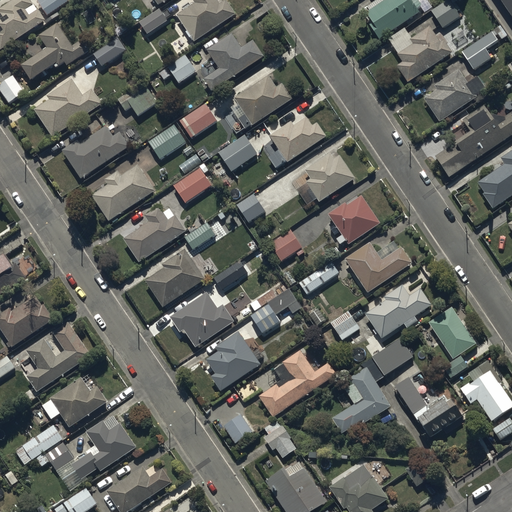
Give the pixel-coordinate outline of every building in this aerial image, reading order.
[(0,48),(2,52),(47,22),(39,11),(37,12),(34,7),(35,6),(30,0),(15,0),(0,10),(0,12),(1,14),(0,15),(0,48)] [(40,0),(38,2),(48,17),(70,3),(67,0),(40,0)] [(178,16),(195,43),(237,16),(227,1),(220,5),(216,0),(194,0),(193,1),(196,5),(178,16)] [(371,26),(381,41),(421,15),(419,11),(422,9),(426,14),(434,9),(427,0),(412,0),(412,1),(411,0),(377,0),(366,8),(369,13),(367,14),(374,24),(371,26)] [(452,0),(451,0),(432,12),(443,30),(461,18),(459,14),(461,12),(452,0)] [(511,0),(499,0),(511,19),(511,0)] [(140,24),(148,36),(168,23),(159,10),(140,24)] [(21,66),(32,82),(55,67),(56,70),(66,64),(67,67),(91,52),(83,41),(73,47),(58,25),(40,37),(48,49),(21,66)] [(397,67),(409,84),(454,54),(445,41),(442,44),(431,28),(413,40),(406,29),(390,40),(400,55),(398,56),(403,63),(397,67)] [(493,33),(462,53),(475,72),(493,59),(487,51),(499,43),(493,33)] [(205,81),(213,93),(265,58),(254,42),(243,49),(233,34),(208,51),(221,71),(205,81)] [(117,38),(94,54),(102,66),(126,50),(117,38)] [(186,56),(168,68),(179,85),(198,73),(186,56)] [(425,100),(441,124),(479,99),(477,97),(487,90),(479,78),(468,85),(459,71),(435,87),(438,91),(425,100)] [(15,77),(0,86),(0,90),(9,105),(26,94),(15,77)] [(253,126),(254,128),(294,101),(283,85),(277,89),(269,77),(235,100),(239,105),(232,110),(246,131),(253,126)] [(36,111),(54,138),(102,106),(93,91),(84,97),(73,81),(48,97),(50,101),(36,111)] [(133,109),(138,117),(158,104),(144,83),(119,100),(127,112),(133,109)] [(179,122),(192,140),(218,122),(205,104),(179,122)] [(472,135),(437,157),(450,178),(511,137),(511,115),(506,119),(492,116),(486,107),(463,121),(472,135)] [(288,162),(289,164),(328,139),(318,124),(313,128),(307,119),(295,127),(293,124),(271,138),(280,152),(269,159),(276,169),(288,162)] [(148,143),(160,162),(187,144),(175,126),(148,143)] [(63,152),(82,180),(131,148),(121,133),(114,138),(107,127),(80,145),(78,142),(63,152)] [(220,154),(233,173),(259,156),(246,137),(220,154)] [(485,194),(483,195),(494,211),(511,198),(511,153),(502,160),(506,166),(479,184),(485,194)] [(307,184),(320,204),(356,180),(341,157),(335,161),(331,155),(306,172),(312,181),(307,184)] [(174,187),(186,205),(213,187),(205,175),(209,172),(205,164),(200,167),(201,169),(174,187)] [(93,197),(110,223),(156,192),(139,167),(122,178),(119,173),(106,181),(110,186),(93,197)] [(255,196),(238,206),(249,224),(266,213),(255,196)] [(347,242),(350,247),(381,225),(363,198),(359,200),(357,196),(345,203),(346,205),(329,216),(343,236),(337,240),(341,246),(347,242)] [(124,240),(140,265),(187,233),(176,217),(171,211),(165,215),(160,207),(146,216),(150,222),(124,240)] [(185,238),(194,251),(216,237),(208,223),(185,238)] [(259,236),(264,246),(286,233),(280,223),(259,236)] [(270,245),(283,264),(296,254),(299,258),(304,254),(302,251),(303,250),(291,231),(270,245)] [(346,261),(369,295),(413,265),(403,249),(400,251),(395,243),(378,255),(371,244),(346,261)] [(146,282),(164,309),(207,281),(186,251),(163,266),(165,270),(146,282)] [(0,296),(27,279),(17,264),(13,267),(6,257),(0,261),(0,296)] [(214,278),(223,291),(248,274),(240,261),(214,278)] [(300,284),(308,296),(340,274),(332,262),(300,284)] [(256,315),(290,291),(283,280),(274,286),(276,289),(250,305),(256,315)] [(387,302),(367,315),(383,340),(405,325),(408,330),(418,323),(415,318),(433,307),(421,290),(410,297),(403,287),(385,299),(387,302)] [(290,291),(256,315),(252,317),(263,335),(282,324),(277,316),(289,309),(293,315),(303,309),(291,290),(290,291)] [(185,331),(196,349),(236,323),(225,306),(219,310),(208,294),(171,319),(181,334),(185,331)] [(9,308),(0,314),(0,331),(13,350),(55,321),(45,306),(43,308),(35,298),(12,313),(9,308)] [(452,308),(429,324),(454,361),(477,345),(452,308)] [(319,310),(310,316),(317,327),(318,326),(321,331),(330,325),(327,321),(326,321),(319,310)] [(349,312),(331,324),(343,342),(361,330),(349,312)] [(28,378),(38,393),(92,357),(70,324),(54,334),(66,353),(58,358),(46,340),(27,352),(39,370),(28,378)] [(212,378),(221,393),(263,367),(260,362),(265,359),(259,350),(254,353),(241,333),(217,349),(220,354),(208,361),(217,375),(212,378)] [(392,408),(377,384),(414,358),(401,340),(362,366),(364,370),(350,379),(354,386),(346,391),(356,405),(333,421),(342,435),(350,430),(353,433),(392,408)] [(259,398),(274,419),(338,376),(330,364),(316,373),(301,351),(283,363),(285,365),(275,372),(282,383),(259,398)] [(0,360),(0,379),(16,369),(7,356),(0,360)] [(469,367),(462,357),(445,369),(452,379),(469,367)] [(472,406),(478,401),(493,423),(511,410),(511,402),(501,386),(503,384),(489,362),(469,375),(475,383),(471,386),(470,384),(461,390),(472,406)] [(61,415),(71,429),(109,404),(98,388),(91,393),(82,379),(51,399),(52,402),(44,407),(53,421),(61,415)] [(411,379),(396,388),(429,440),(462,419),(465,424),(469,421),(465,413),(462,415),(453,401),(450,402),(445,396),(428,407),(411,379)] [(224,428),(236,445),(254,433),(242,416),(224,428)] [(99,470),(101,473),(138,449),(121,424),(119,426),(114,418),(105,424),(104,423),(87,434),(96,447),(87,453),(89,456),(73,467),(82,481),(99,470)] [(511,434),(511,421),(510,419),(494,430),(502,441),(511,434)] [(277,450),(283,460),(297,450),(291,441),(292,440),(283,426),(265,439),(274,452),(277,450)] [(54,427),(16,453),(25,466),(63,441),(54,427)] [(46,454),(37,459),(42,468),(51,462),(57,473),(75,462),(64,444),(46,455),(46,454)] [(418,463),(406,471),(417,488),(429,480),(418,463)] [(285,469),(266,483),(286,511),(316,511),(328,504),(300,464),(287,473),(285,469)] [(348,508),(349,511),(372,511),(389,500),(365,465),(329,488),(345,510),(348,508)] [(108,492),(120,511),(131,511),(173,484),(163,470),(151,478),(144,468),(108,492)] [(87,489),(64,504),(69,511),(88,511),(98,506),(87,489)]
